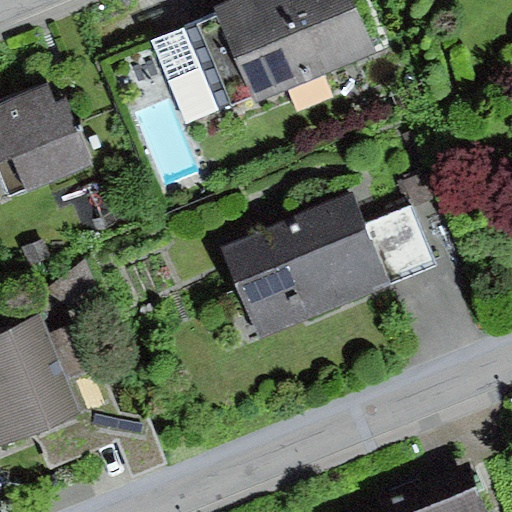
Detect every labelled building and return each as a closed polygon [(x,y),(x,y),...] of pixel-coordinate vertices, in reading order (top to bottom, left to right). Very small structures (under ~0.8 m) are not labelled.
[(352,0),(212,0),(192,8),(231,105),(372,48),(352,0)] [(49,73),(0,91),(0,164),(10,189),(95,157),(67,85),(56,89),(49,73)] [(355,192),(223,246),(262,338),(392,284),(386,268),(433,249),(413,200),(367,219),(355,192)] [(48,314),(0,331),(0,437),(83,408),(48,314)] [(391,511),(390,511),(483,511),(482,507),(489,504),(474,468),(385,505),(391,511)]
